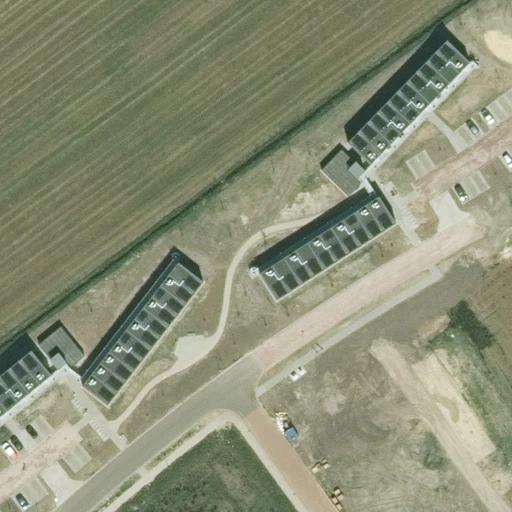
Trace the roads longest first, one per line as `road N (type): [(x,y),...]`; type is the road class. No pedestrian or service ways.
road 1 (unclassified): [(459,233),(228,384)]
road 2 (unclassified): [(228,384),(70,511)]
road 3 (unclassified): [(228,384),(320,511)]
